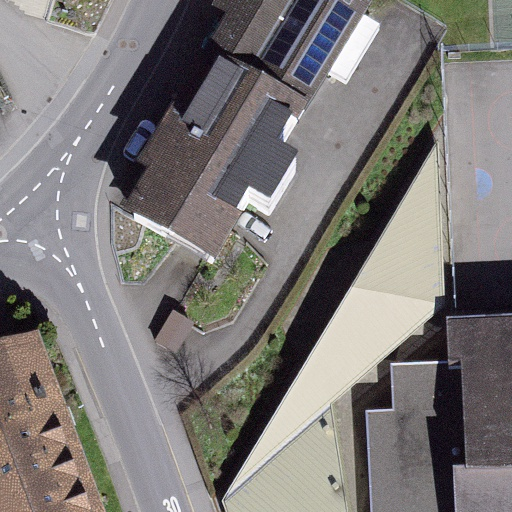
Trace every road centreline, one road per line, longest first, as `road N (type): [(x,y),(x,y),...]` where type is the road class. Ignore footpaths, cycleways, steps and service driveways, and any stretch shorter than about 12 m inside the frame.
road 1 (residential): [(50,170),(71,261),(163,511)]
road 2 (residential): [(157,0),(105,100),(50,170)]
road 3 (residential): [(50,170),(41,109),(0,29)]
